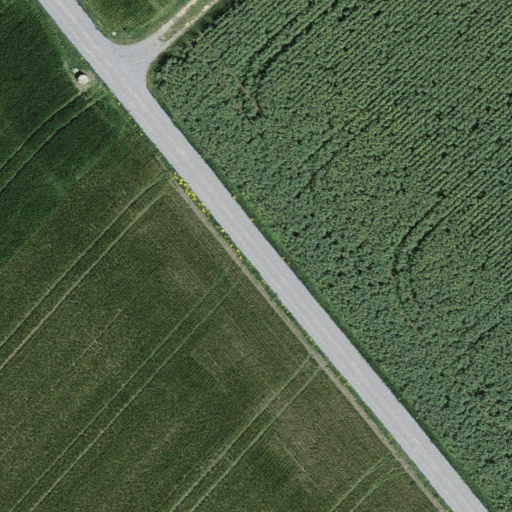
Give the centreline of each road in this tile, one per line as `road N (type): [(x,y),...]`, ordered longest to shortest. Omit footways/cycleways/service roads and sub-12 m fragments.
road 1 (track): [(60,0),(466,511)]
road 2 (track): [(216,0),(121,84)]
